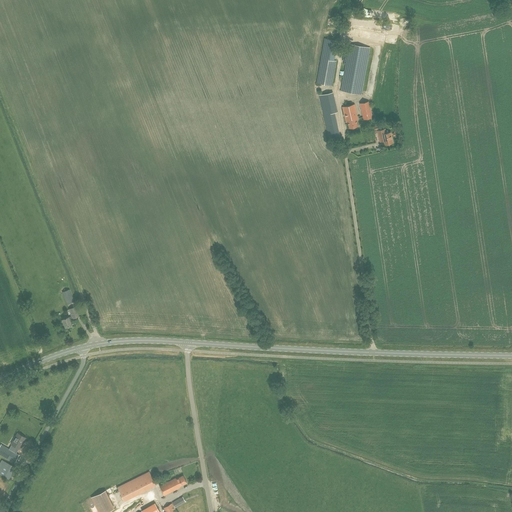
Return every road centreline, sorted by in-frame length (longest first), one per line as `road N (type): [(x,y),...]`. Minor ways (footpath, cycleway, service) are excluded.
road 1 (secondary): [(511,355),(188,343)]
road 2 (track): [(0,91),(99,344)]
road 3 (unclassified): [(2,511),(83,363),(81,347)]
road 4 (unclassified): [(211,511),(188,343)]
road 5 (track): [(344,152),(335,87),(348,17),(360,0)]
